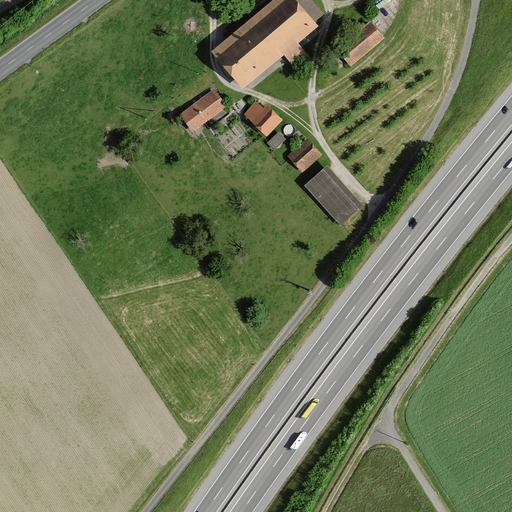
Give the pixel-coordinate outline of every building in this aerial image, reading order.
[(274,0),(214,51),(242,85),(281,52),(295,69),(307,58),(294,43),(314,27),(310,22),(320,13),(309,0),(274,0)] [(381,39),(366,21),(331,50),(346,68),(381,39)] [(223,109),(211,91),(177,114),(189,132),(223,109)] [(279,121),(262,104),(259,107),(255,103),(242,116),(263,137),(279,121)] [(283,141),(278,134),(265,145),(271,151),(283,141)] [(320,157),(303,139),(285,157),(302,175),(320,157)] [(359,205),(324,166),(302,186),(337,225),(359,205)]
